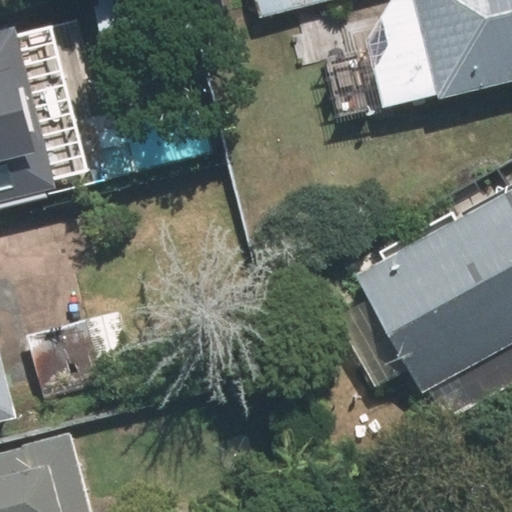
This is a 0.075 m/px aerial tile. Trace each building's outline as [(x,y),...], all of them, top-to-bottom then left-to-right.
[(511,0),(263,0),(266,11),(314,0),(341,124),(511,87),(511,0)] [(0,218),(25,213),(5,133),(0,134),(0,218)] [(511,357),(511,197),(374,273),(442,396),(511,357)] [(0,429),(23,423),(0,327),(0,429)] [(0,511),(107,511),(106,506),(110,505),(90,426),(0,449),(0,511)]
